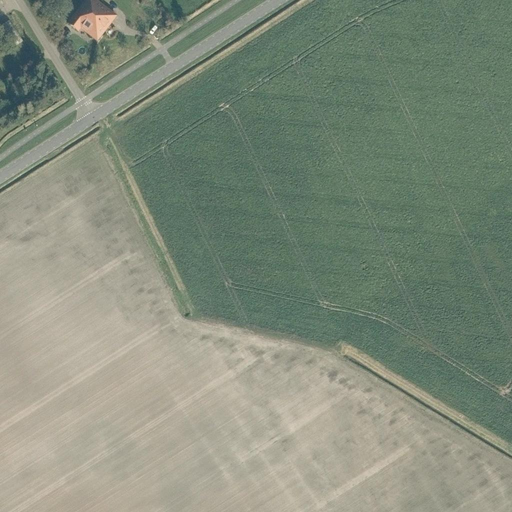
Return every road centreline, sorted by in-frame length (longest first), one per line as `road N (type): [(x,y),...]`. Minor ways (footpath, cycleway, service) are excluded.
road 1 (tertiary): [(93,119),(280,0)]
road 2 (unclassified): [(93,119),(15,0)]
